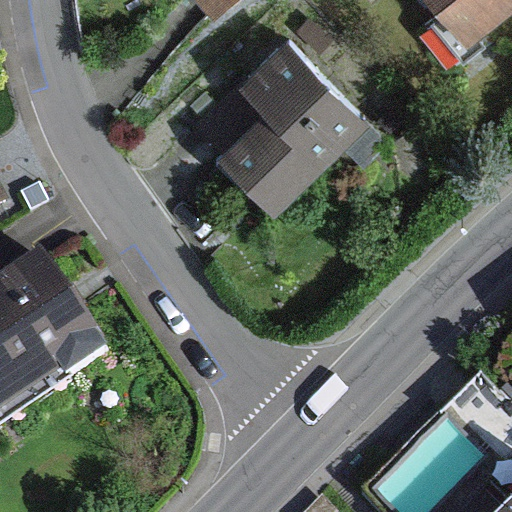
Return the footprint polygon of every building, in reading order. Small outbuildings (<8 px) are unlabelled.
[(202,0),(215,14),(230,0),(202,0)] [(511,0),(440,0),(469,36),(511,1),(511,0)] [(194,135),(281,219),(372,125),(284,41),(194,135)] [(0,282),(0,442),(106,364),(28,261),(0,282)] [(448,426),(381,501),(393,511),(434,511),(483,457),(448,426)] [(511,511),(511,494),(495,511),(511,511)]
